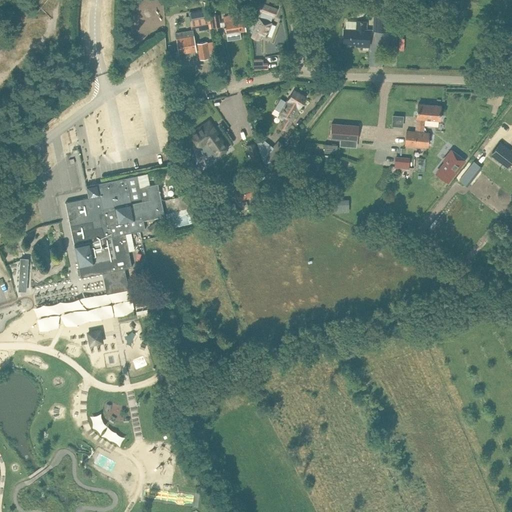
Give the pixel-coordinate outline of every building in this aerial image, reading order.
[(245,9),(243,0),(236,0),(239,10),(245,9)] [(257,19),(248,16),(249,31),(253,33),(252,36),(258,39),(261,33),(265,34),(265,35),(266,36),(266,35),(271,22),(270,22),(272,16),(274,16),(276,9),(259,2),(256,10),(261,12),(259,18),(258,17),(257,19)] [(223,16),(227,40),(241,38),(240,32),(245,31),(243,13),(223,16)] [(373,30),(390,31),(390,14),(374,13),(373,30)] [(210,15),(212,27),(220,26),(218,14),(210,15)] [(209,17),(190,20),(191,28),(198,27),(199,30),(211,28),(209,17)] [(366,30),(367,22),(356,21),(356,29),(344,29),(343,44),(361,45),(361,46),(369,47),(370,30),(366,30)] [(198,50),(197,43),(195,43),(193,31),(175,34),(176,38),(178,53),(198,50)] [(200,59),(209,58),(206,41),(197,43),(198,50),(200,59)] [(253,70),(264,70),(263,59),(253,60),(253,70)] [(280,126),(286,130),(289,125),(299,107),(306,96),(294,89),(286,101),(280,98),(274,109),(280,113),(280,114),(286,117),(283,121),(280,126)] [(418,103),(415,131),(422,132),(422,131),(424,132),(425,119),(439,120),(440,106),(418,103)] [(404,125),(405,115),(393,114),(393,125),(404,125)] [(191,134),(209,160),(227,148),(208,121),(191,134)] [(359,125),(331,123),(330,138),(358,140),(359,125)] [(406,130),(405,145),(428,147),(429,132),(424,132),(422,131),(422,132),(415,131),(406,130)] [(284,142),(283,143),(285,145),(293,135),(291,133),(284,141),(284,142)] [(497,146),(500,142),(491,134),(487,138),(497,146)] [(279,140),(273,147),(261,136),(257,142),(264,164),(270,162),(285,145),(279,140)] [(247,145),(250,155),(252,163),(260,160),(254,143),(247,145)] [(492,154),(508,166),(511,160),(511,152),(500,143),(492,154)] [(297,166),(305,173),(317,161),(310,154),(297,166)] [(395,156),(394,167),(408,168),(409,157),(395,156)] [(441,168),(433,179),(444,188),(461,166),(448,156),(439,167),(441,168)] [(334,187),(339,189),(347,172),(342,170),(334,187)] [(286,177),(293,190),(302,185),(295,172),(286,177)] [(160,191),(160,189),(159,189),(158,183),(140,187),(137,175),(126,177),(135,219),(129,221),(131,232),(145,230),(143,220),(164,216),(159,192),(160,191)] [(135,219),(126,177),(86,186),(89,197),(65,202),(67,212),(74,244),(79,269),(77,269),(78,275),(80,274),(81,277),(103,272),(103,275),(109,274),(108,271),(132,266),(125,234),(131,232),(129,221),(135,219)] [(239,200),(250,197),(254,211),(261,208),(253,183),(235,188),(239,200)] [(331,199),(332,212),(350,211),(349,198),(331,199)] [(147,227),(152,233),(160,226),(156,220),(147,227)] [(28,260),(20,260),(18,289),(26,289),(28,260)] [(118,312),(134,308),(132,300),(116,304),(118,312)] [(110,307),(65,312),(66,320),(111,314),(110,307)] [(40,326),(57,324),(57,317),(39,318),(40,326)] [(88,330),(90,345),(104,343),(102,328),(88,330)]
